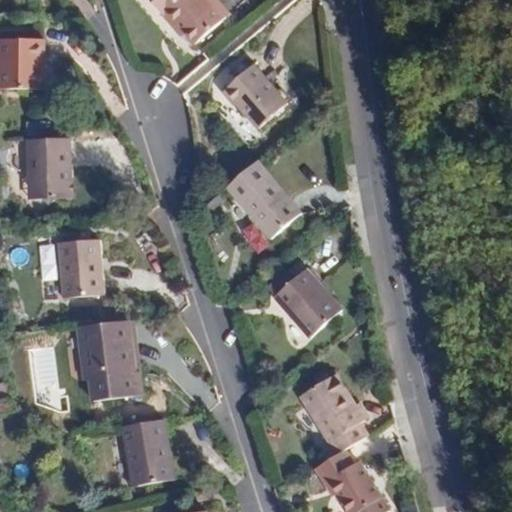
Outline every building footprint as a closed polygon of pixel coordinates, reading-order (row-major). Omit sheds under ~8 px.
[(181,0),(162,16),(173,31),(179,27),(186,36),(194,46),(228,18),(213,0),(181,0)] [(179,27),(173,31),(180,40),(186,36),(179,27)] [(0,90),(45,92),(47,43),(1,42),(0,70),(0,90)] [(279,91),(259,66),(229,90),(261,128),(287,106),(277,93),(279,91)] [(42,141),(61,140),(54,132),(42,141)] [(66,140),(61,140),(42,141),(24,142),(26,200),(69,198),(67,164),(67,146),(66,140)] [(75,157),(67,146),(67,164),(75,157)] [(302,213),(260,162),(230,187),(271,239),(302,213)] [(107,297),(104,243),(61,245),(64,299),(107,297)] [(307,273),(291,287),(273,301),(307,343),(342,315),(307,273)] [(273,301),(291,287),(284,279),(266,292),(273,301)] [(136,375),(129,321),(79,327),(86,381),(92,381),(95,402),(143,396),(141,374),(136,375)] [(347,450),(370,436),(362,425),(367,422),(357,406),(338,377),(301,400),(337,456),(347,450)] [(357,406),(367,422),(371,419),(362,404),(357,406)] [(173,480),(164,420),(121,427),(131,487),(173,480)] [(337,456),(315,470),(324,486),(330,482),(337,494),(348,511),(363,511),(385,500),(362,463),(356,465),(347,450),(337,456)] [(330,482),(324,486),(332,497),(337,494),(330,482)] [(220,495),(220,489),(201,493),(202,499),(220,495)]
